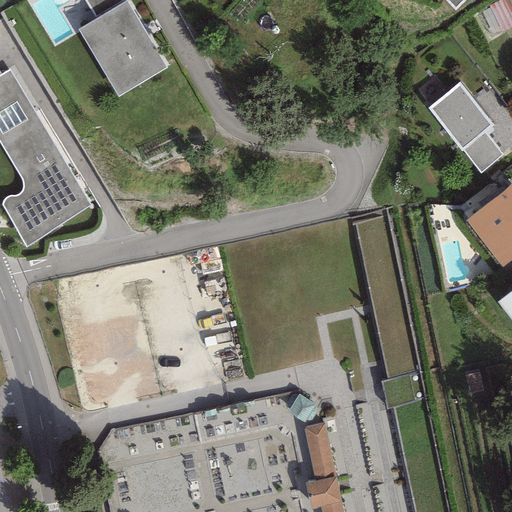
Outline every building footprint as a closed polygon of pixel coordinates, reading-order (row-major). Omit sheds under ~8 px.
[(162,77),(115,0),(79,0),(94,24),(72,37),(113,106),(162,77)] [(438,0),(437,2),(452,16),(467,0),(438,0)] [(0,19),(0,156),(22,198),(1,208),(25,254),(97,216),(0,33),(0,25),(2,24),(0,19)] [(458,82),(426,108),(460,151),(462,150),(483,133),(492,125),(458,82)] [(500,155),(483,133),(462,150),(479,172),(500,155)] [(511,258),(511,186),(510,184),(465,221),(502,267),(511,258)] [(511,290),(496,303),(511,322),(511,290)] [(341,511),(324,430),(305,434),(316,485),(304,488),(308,511),(341,511)]
